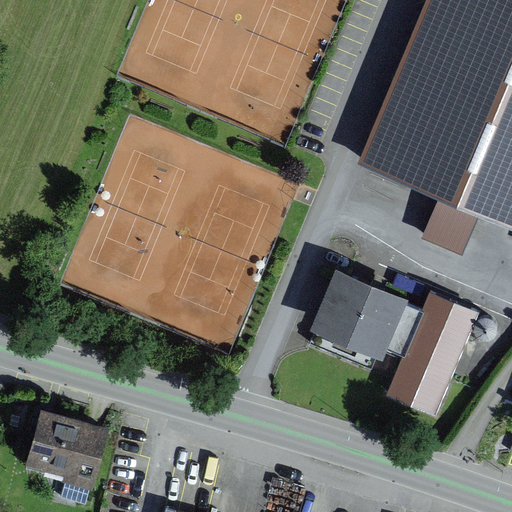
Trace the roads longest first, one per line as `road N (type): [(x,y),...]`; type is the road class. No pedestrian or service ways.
road 1 (tertiary): [(511,504),(0,348)]
road 2 (track): [(456,483),(511,373)]
